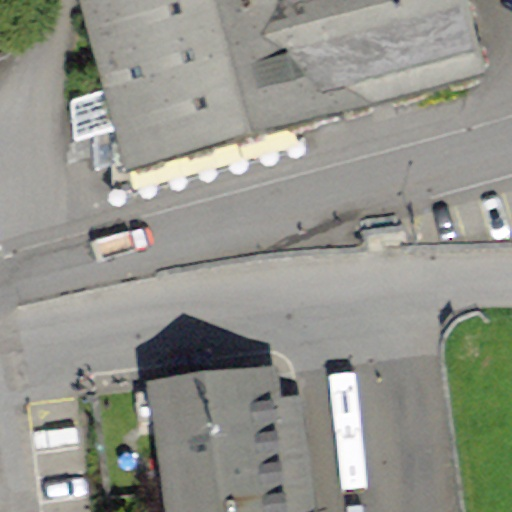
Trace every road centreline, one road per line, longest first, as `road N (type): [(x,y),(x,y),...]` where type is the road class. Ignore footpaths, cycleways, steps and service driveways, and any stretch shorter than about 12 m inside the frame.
road 1 (tertiary): [(0,287),(511,140)]
road 2 (residential): [(0,335),(218,305),(511,284)]
